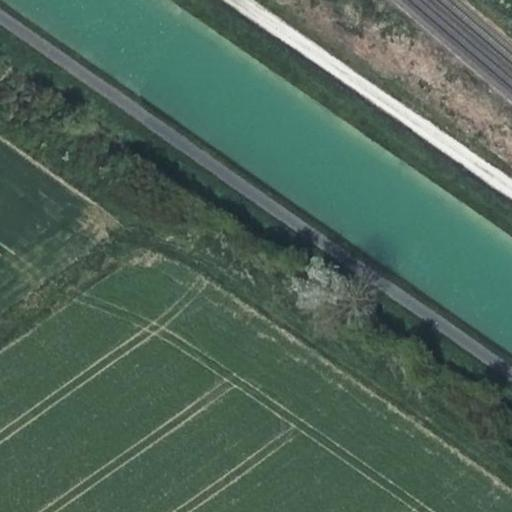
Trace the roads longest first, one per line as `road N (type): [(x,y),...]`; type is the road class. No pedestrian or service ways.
road 1 (track): [(511,480),(189,251),(165,242),(104,264),(0,338)]
road 2 (track): [(511,190),(234,0)]
